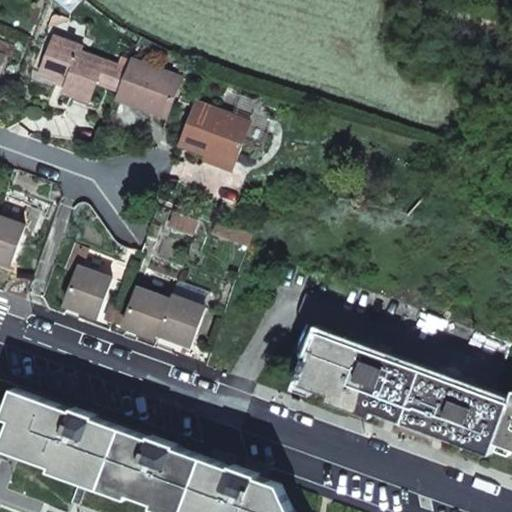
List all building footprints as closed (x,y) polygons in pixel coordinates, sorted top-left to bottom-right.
[(54,37),(42,73),(68,83),(65,92),(90,101),(104,60),(79,52),(83,47),(54,37)] [(183,77),(132,59),(118,97),(169,116),(183,77)] [(251,122),(196,101),(181,144),(209,154),(211,149),(238,159),(251,122)] [(209,154),(207,159),(235,169),(238,159),(211,149),(209,154)] [(173,223),(197,232),(201,221),(178,213),(173,223)] [(0,216),(0,258),(13,263),(26,225),(0,216)] [(235,225),(220,220),(217,231),(231,236),(235,225)] [(254,232),(235,225),(231,236),(250,243),(254,232)] [(113,278),(81,266),(69,298),(83,303),(81,309),(100,316),(113,278)] [(139,288),(127,319),(142,325),(140,330),(158,337),(160,333),(162,326),(172,299),(139,288)] [(172,299),(162,326),(177,332),(175,338),(193,344),(206,306),(174,295),(172,299)] [(69,298),(67,304),(74,307),(81,309),(83,303),(69,298)] [(127,319),(126,325),(133,328),(140,330),(142,325),(127,319)] [(162,326),(160,333),(168,335),(175,338),(177,332),(162,326)] [(511,401),(321,332),(301,384),(392,417),(440,434),(492,453),(497,441),(511,401)] [(75,409),(17,387),(8,410),(6,416),(15,419),(5,447),(56,465),(54,469),(132,498),(133,494),(158,503),(156,507),(171,511),(295,511),(283,485),(260,477),(261,474),(247,469),(234,464),(233,467),(179,447),(179,445),(153,435),(153,437),(97,417),(98,415),(76,406),(75,409)] [(511,399),(511,401),(497,441),(511,446),(511,399)] [(8,410),(0,406),(0,444),(5,447),(15,419),(6,416),(8,410)]
